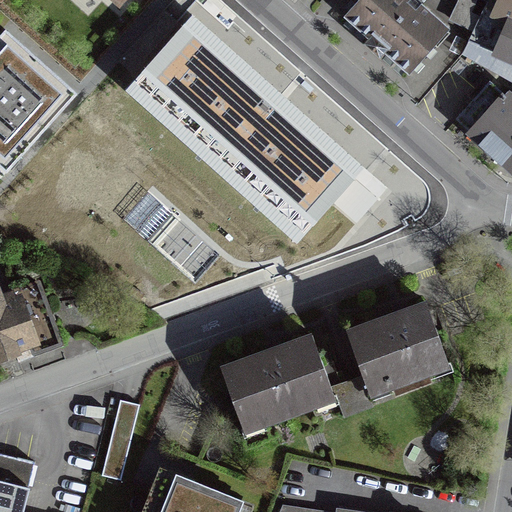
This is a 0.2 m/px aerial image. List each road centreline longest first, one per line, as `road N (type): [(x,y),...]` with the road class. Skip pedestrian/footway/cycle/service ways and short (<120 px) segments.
road 1 (residential): [(0,397),(438,239),(484,196)]
road 2 (residential): [(260,0),(484,196)]
